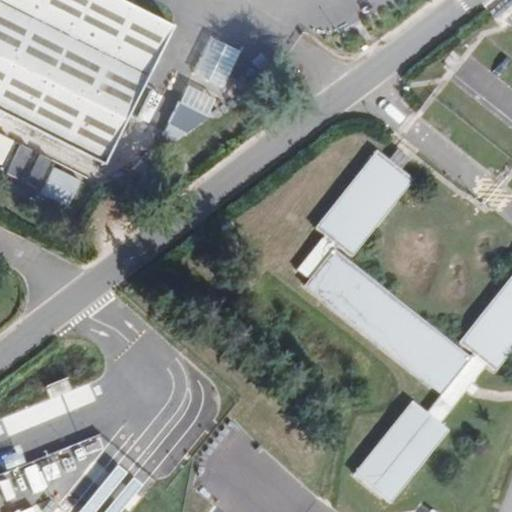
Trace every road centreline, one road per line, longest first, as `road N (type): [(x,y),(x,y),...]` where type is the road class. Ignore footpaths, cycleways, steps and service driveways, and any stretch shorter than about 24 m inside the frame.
road 1 (tertiary): [(356,87),(0,356)]
road 2 (unclassified): [(216,0),(356,87)]
road 3 (tertiary): [(471,0),(356,87)]
